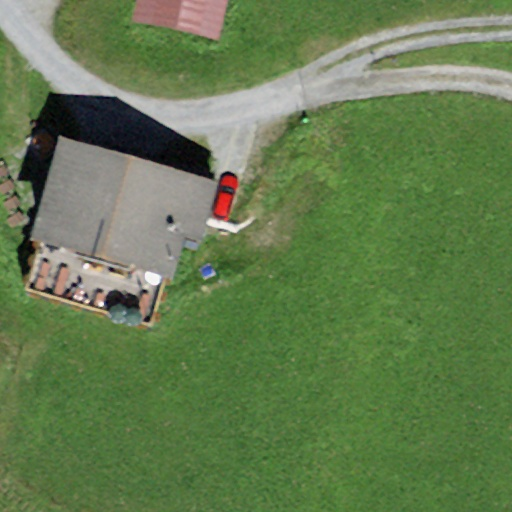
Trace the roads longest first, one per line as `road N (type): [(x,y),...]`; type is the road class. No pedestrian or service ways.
road 1 (unclassified): [(0,3),(82,89),(142,114),(206,115),(299,92)]
road 2 (residential): [(299,92),(381,39),(511,29)]
road 3 (residential): [(299,92),(454,75),(511,89)]
